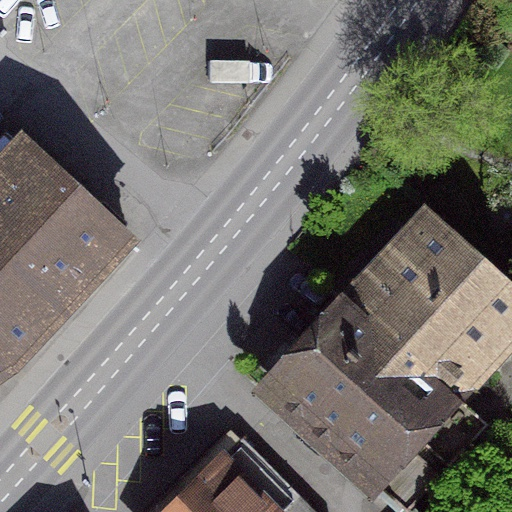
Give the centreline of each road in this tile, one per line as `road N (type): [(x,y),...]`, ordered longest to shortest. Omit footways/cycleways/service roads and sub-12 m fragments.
road 1 (primary): [(207,256),(409,0)]
road 2 (primary): [(18,471),(207,256)]
road 3 (residential): [(207,256),(0,72)]
